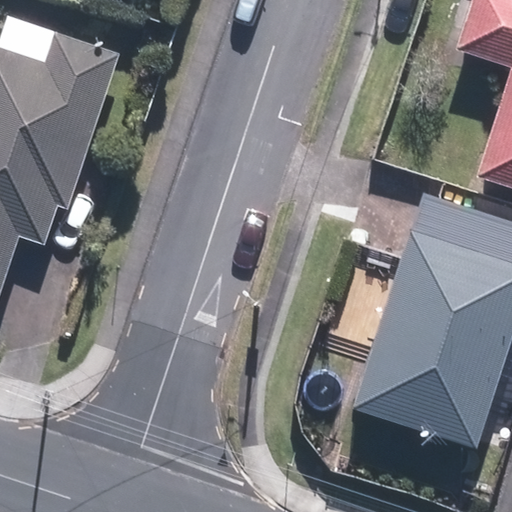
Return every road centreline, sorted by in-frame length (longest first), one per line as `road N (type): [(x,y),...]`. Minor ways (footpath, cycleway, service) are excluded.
road 1 (residential): [(292,0),(122,511)]
road 2 (tertiary): [(117,511),(0,473)]
